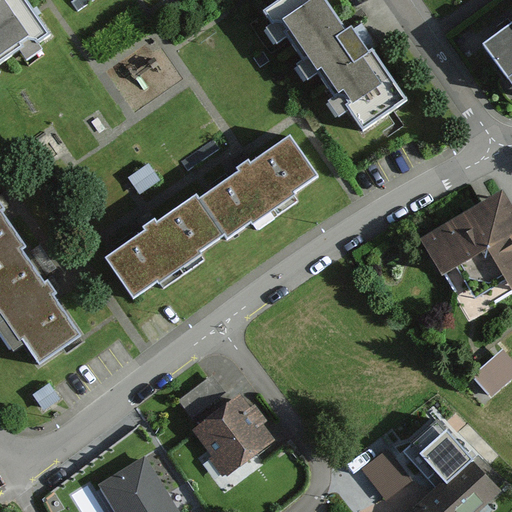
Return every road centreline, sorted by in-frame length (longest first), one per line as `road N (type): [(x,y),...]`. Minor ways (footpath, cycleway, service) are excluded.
road 1 (residential): [(220,325),(388,208),(498,150)]
road 2 (residential): [(5,464),(56,444),(220,325)]
road 3 (residential): [(302,511),(317,500),(316,454),(220,325)]
road 4 (residential): [(396,0),(498,150)]
